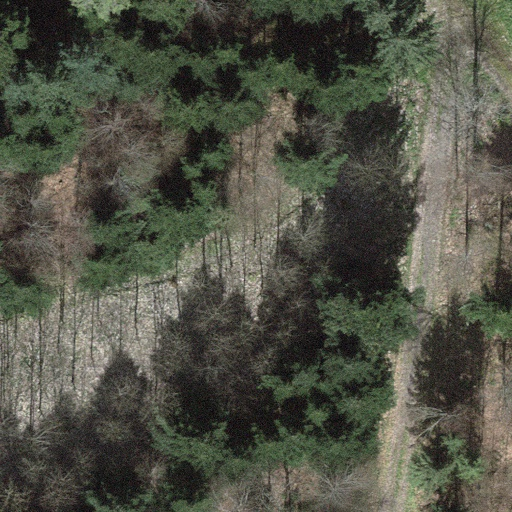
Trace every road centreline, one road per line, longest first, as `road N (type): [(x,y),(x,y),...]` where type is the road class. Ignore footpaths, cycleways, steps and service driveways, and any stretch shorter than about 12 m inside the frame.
road 1 (track): [(0,299),(86,291),(185,268),(259,226),(373,108),(460,33)]
road 2 (track): [(399,511),(463,0)]
road 3 (track): [(511,96),(460,33),(418,0)]
